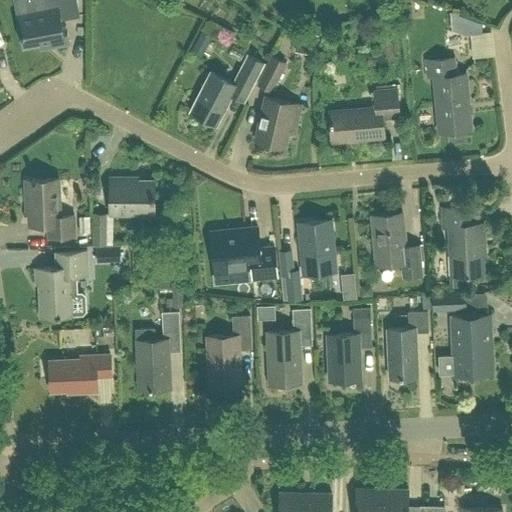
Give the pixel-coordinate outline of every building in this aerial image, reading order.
[(80,14),(76,0),(46,0),(48,7),(18,13),(24,44),(51,39),(52,45),(70,41),(66,24),(63,25),(62,18),(80,14)] [(480,22),(451,12),(452,28),(465,33),(473,32),(475,57),(491,56),(489,31),(481,32),(480,22)] [(0,25),(0,47),(9,43),(0,25)] [(301,52),(319,52),(320,33),(302,32),(301,52)] [(264,61),(248,53),(234,81),(211,69),(189,110),(216,124),(233,92),(245,98),(264,61)] [(286,62),(272,54),(257,84),(271,91),(286,62)] [(457,73),(455,57),(426,60),(428,77),(434,77),(439,131),(471,128),(466,73),(457,73)] [(399,116),(396,88),(375,90),(377,106),(330,110),(333,140),(384,136),(382,117),(399,116)] [(300,103),(265,95),(255,138),(284,145),(288,130),(294,131),(300,103)] [(125,180),(124,177),(109,177),(110,213),(153,212),(152,180),(125,180)] [(60,214),(59,178),(26,179),(27,200),(29,200),(30,224),(48,223),(48,235),(75,234),(74,214),(60,214)] [(452,275),(452,285),(467,284),(467,274),(483,273),(482,246),(485,246),(484,222),(472,222),(472,206),(443,207),(444,228),(450,228),(452,275)] [(406,246),(402,212),(372,214),(377,264),(402,262),(404,276),(421,274),(418,245),(406,246)] [(109,214),(94,214),(94,243),(109,243),(109,214)] [(337,270),(332,218),(298,222),(304,273),(337,270)] [(213,267),(250,263),(252,277),(276,275),(273,245),(259,246),(257,224),(240,226),(240,230),(210,233),(213,267)] [(71,314),(82,313),(86,309),(85,294),(82,291),(77,292),(77,276),(87,275),(86,249),(56,250),(57,266),(37,267),(38,283),(40,283),(41,314),(56,313),(56,315),(71,314)] [(294,268),(292,249),(279,250),(284,300),(303,298),(300,267),(294,268)] [(355,283),(342,284),(343,297),(356,296),(355,283)] [(183,306),(182,289),(173,289),(173,307),(183,306)] [(465,308),(464,290),(431,291),(432,309),(465,308)] [(371,316),(370,306),(352,307),(353,316),(371,316)] [(312,343),(310,308),(292,309),(293,329),(267,330),(269,382),(301,381),(300,344),(312,343)] [(428,330),(427,309),(407,310),(408,326),(389,327),(391,377),(417,376),(415,331),(428,330)] [(180,351),(178,310),(162,311),(163,336),(156,337),(155,326),(136,327),(136,338),(139,388),(170,386),(168,351),(180,351)] [(483,338),(491,338),(490,313),(451,315),(453,355),(439,355),(440,372),(454,372),(454,375),(469,374),(469,372),(485,372),(483,338)] [(251,348),(249,314),(231,315),(232,333),(207,334),(209,385),(240,383),(239,349),(251,348)] [(372,346),(371,316),(353,317),(354,332),(327,333),(330,379),(361,378),(359,346),(372,346)] [(111,375),(110,352),(80,354),(80,357),(49,358),(51,389),(76,388),(76,391),(97,390),(97,376),(111,375)] [(380,511),(381,488),(356,487),(355,511),(380,511)] [(407,511),(408,489),(381,488),(380,511),(407,511)] [(304,511),(305,491),(278,491),(277,511),(304,511)] [(331,511),(332,492),(305,491),(304,511),(331,511)]
